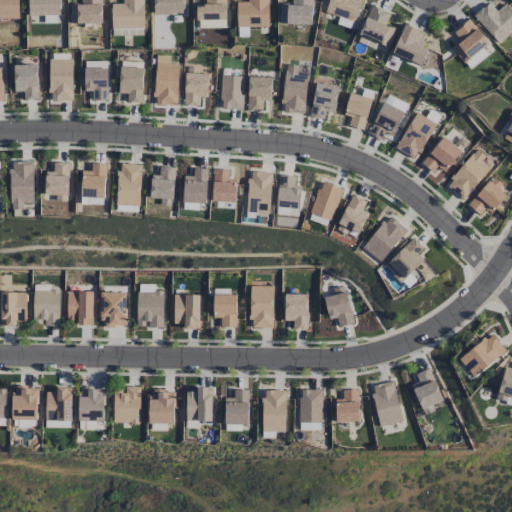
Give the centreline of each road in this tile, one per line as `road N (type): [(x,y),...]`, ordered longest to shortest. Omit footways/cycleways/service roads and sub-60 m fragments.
road 1 (residential): [(511,292),(412,195),(357,160),(247,140),(0,131)]
road 2 (residential): [(511,238),(485,281),(442,324),(367,357),(317,363),(0,356)]
